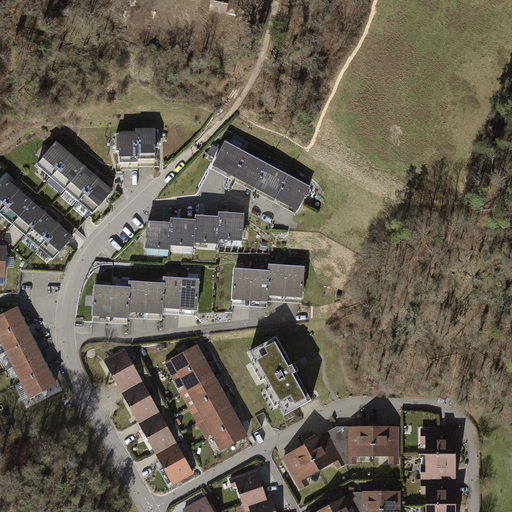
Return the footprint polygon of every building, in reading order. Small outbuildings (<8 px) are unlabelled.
[(230,0),(229,8),(211,4),(209,13),(227,17),(237,19),(240,2),(239,0),(230,0)] [(136,135),(119,135),(119,162),(138,162),(138,158),(156,158),(156,132),(136,132),(136,135)] [(56,144),(36,167),(93,217),(113,195),(56,144)] [(311,189),(226,145),(212,171),(298,215),(311,189)] [(6,180),(0,186),(0,217),(53,263),(74,239),(6,180)] [(171,227),(148,225),(146,252),(170,254),(170,249),(194,251),(194,246),(219,248),(219,243),(243,245),(245,219),(220,217),(219,220),(196,218),(197,223),(172,221),(171,227)] [(310,266),(276,265),(275,270),(273,302),(308,304),(310,266)] [(273,302),(275,270),(241,268),(239,304),(273,306),(273,302)] [(170,283),(168,313),(204,315),(206,278),(170,276),(170,283)] [(136,287),(134,318),(168,320),(168,313),(170,283),(136,281),(136,287)] [(136,287),(102,285),(100,323),(133,325),(134,318),(136,287)] [(24,306),(0,318),(0,329),(34,398),(62,384),(56,371),(49,358),(43,345),(37,332),(30,319),(24,306)] [(322,399),(286,336),(260,350),(267,361),(262,364),(271,379),(274,377),(280,386),(276,390),(284,404),(290,401),(297,413),(322,399)] [(254,436),(201,345),(174,360),(228,452),(254,436)] [(125,393),(147,381),(128,348),(107,360),(125,393)] [(143,424),(164,412),(147,381),(125,393),(143,424)] [(159,454),(181,442),(164,412),(143,424),(159,454)] [(367,426),(351,427),(351,458),(401,457),(400,426),(384,426),(367,426)] [(457,446),(457,428),(428,429),(430,481),(458,480),(457,463),(457,446)] [(299,449),(284,457),(300,485),(345,460),(330,432),(314,441),(299,449)] [(199,474),(181,442),(159,454),(176,486),(199,474)] [(268,495),(258,467),(231,477),(235,488),(239,486),(247,507),(252,505),(269,499),(268,495)] [(458,511),(458,498),(458,480),(430,481),(429,511),(458,511)] [(404,511),(404,492),(366,492),(366,511),(404,511)] [(279,511),(273,494),(268,495),(269,499),(252,505),(254,511),(279,511)] [(215,511),(206,495),(185,507),(187,511),(215,511)] [(357,511),(349,496),(318,511),(357,511)]
